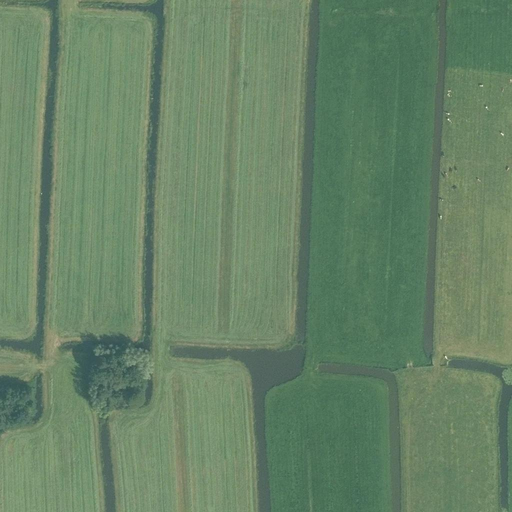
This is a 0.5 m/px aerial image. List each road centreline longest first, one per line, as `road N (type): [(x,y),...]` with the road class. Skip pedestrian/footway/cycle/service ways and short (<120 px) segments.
road 1 (track): [(71,0),(49,368),(0,368)]
road 2 (track): [(49,368),(51,393),(91,419),(97,511)]
